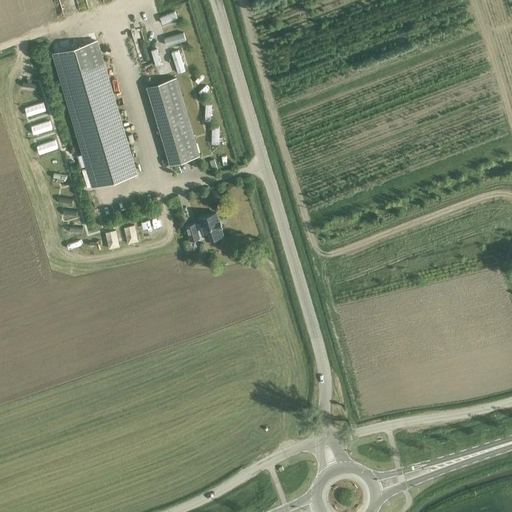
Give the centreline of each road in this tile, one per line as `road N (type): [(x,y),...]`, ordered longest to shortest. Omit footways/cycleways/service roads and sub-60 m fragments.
road 1 (unclassified): [(324,441),(321,356),(215,0)]
road 2 (unclassified): [(324,441),(511,402)]
road 3 (unclassified): [(179,511),(267,461),(324,441)]
